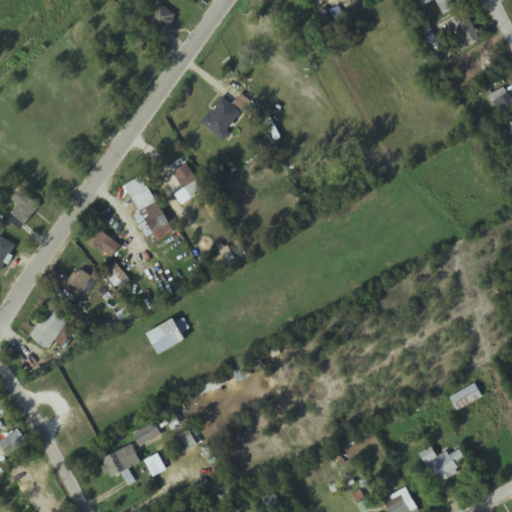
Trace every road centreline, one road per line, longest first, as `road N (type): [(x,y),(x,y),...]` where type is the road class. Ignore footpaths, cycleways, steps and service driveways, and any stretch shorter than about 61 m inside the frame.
road 1 (residential): [(0,327),(227,0)]
road 2 (residential): [(85,511),(0,371)]
